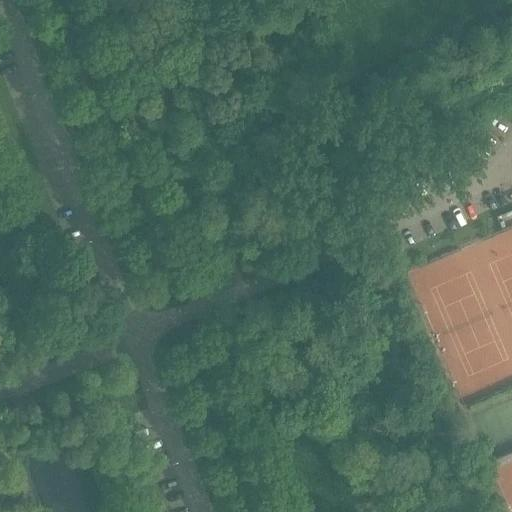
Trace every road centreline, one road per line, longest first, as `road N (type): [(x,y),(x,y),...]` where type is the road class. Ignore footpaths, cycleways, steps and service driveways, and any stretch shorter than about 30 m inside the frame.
road 1 (unclassified): [(136,337),(483,188),(511,148)]
road 2 (unclassified): [(136,337),(3,0)]
road 3 (unclassified): [(205,511),(136,337)]
